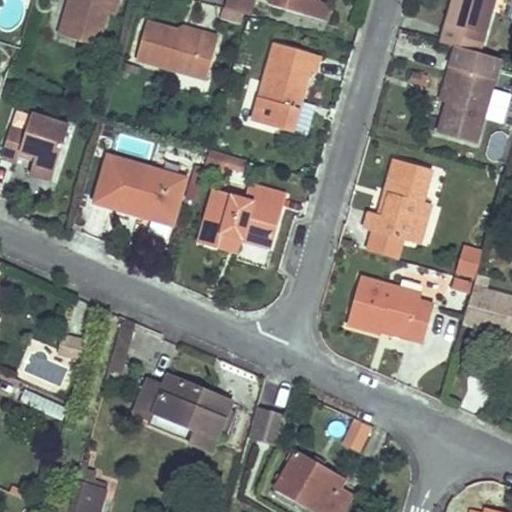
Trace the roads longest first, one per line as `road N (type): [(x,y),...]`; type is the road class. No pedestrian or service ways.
road 1 (residential): [(282,355),(386,0)]
road 2 (residential): [(282,355),(0,230)]
road 3 (residential): [(452,429),(282,355)]
